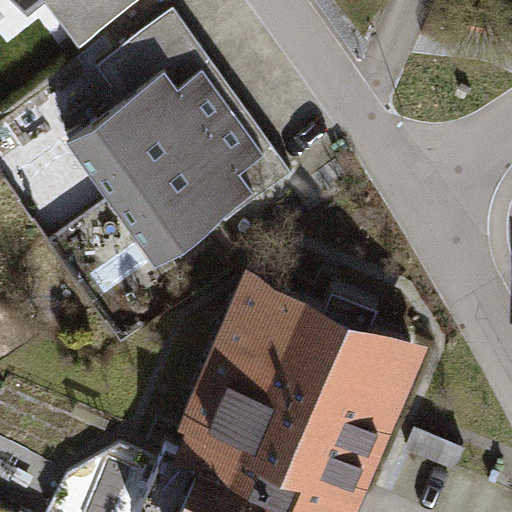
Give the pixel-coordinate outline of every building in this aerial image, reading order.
[(125,0),(64,0),(87,29),(125,0)] [(69,129),(105,180),(234,90),(173,3),(99,54),(125,91),(69,129)] [(288,166),(234,90),(105,180),(159,256),(288,166)] [(249,269),(176,443),(339,511),(340,511),(415,335),(371,317),(380,295),(333,275),(323,300),(249,269)] [(144,511),(339,511),(176,443),(170,441),(140,510),(144,511)]
